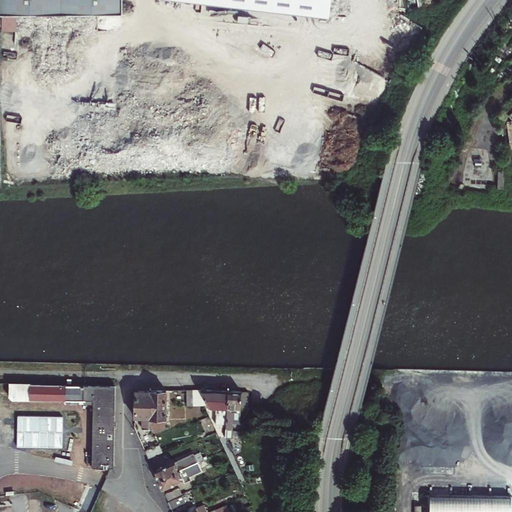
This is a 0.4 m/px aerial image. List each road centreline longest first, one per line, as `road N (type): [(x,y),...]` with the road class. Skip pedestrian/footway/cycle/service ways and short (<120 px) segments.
road 1 (tertiary): [(483,0),(448,51),(409,136),(335,431),(328,511)]
road 2 (residential): [(126,374),(126,438),(159,511)]
